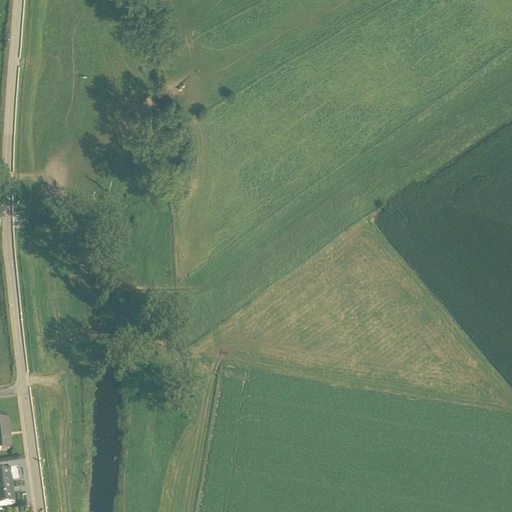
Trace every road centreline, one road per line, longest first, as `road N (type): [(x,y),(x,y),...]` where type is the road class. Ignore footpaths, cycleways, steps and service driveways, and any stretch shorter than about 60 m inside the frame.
road 1 (unclassified): [(21,390),(6,230),(15,0)]
road 2 (track): [(72,511),(71,445),(62,418),(36,390),(21,390)]
road 3 (track): [(212,371),(184,511)]
road 4 (residential): [(37,511),(21,390)]
